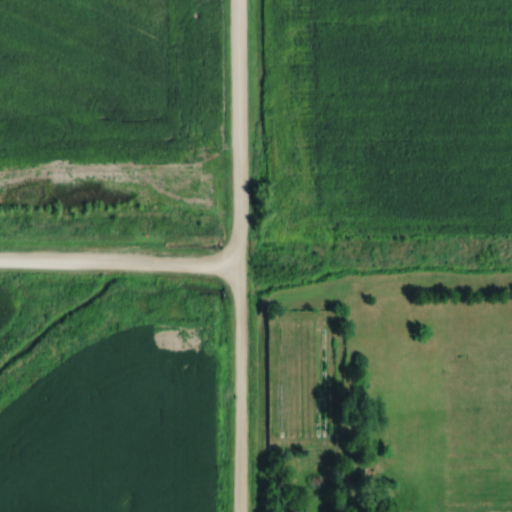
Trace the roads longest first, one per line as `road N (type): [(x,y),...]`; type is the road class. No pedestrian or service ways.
road 1 (residential): [(239,511),(238,0)]
road 2 (residential): [(238,272),(0,267)]
